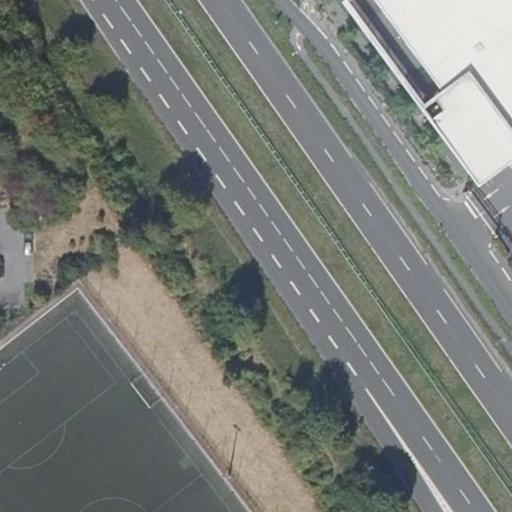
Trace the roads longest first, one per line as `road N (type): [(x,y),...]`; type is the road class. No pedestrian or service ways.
road 1 (primary): [(511,421),(219,0)]
road 2 (primary): [(111,0),(350,340)]
road 3 (primary): [(511,317),(339,72),(275,0)]
road 4 (primary): [(350,340),(469,511)]
road 5 (primary): [(350,340),(358,392),(431,511)]
